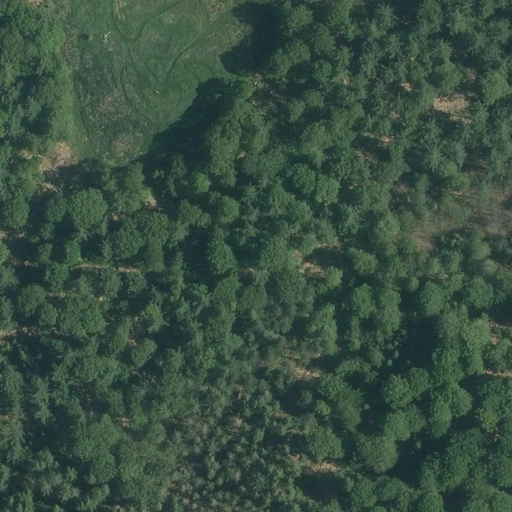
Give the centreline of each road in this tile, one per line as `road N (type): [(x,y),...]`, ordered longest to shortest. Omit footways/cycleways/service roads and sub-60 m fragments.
road 1 (track): [(339,272),(0,259)]
road 2 (track): [(328,511),(339,272)]
road 3 (track): [(311,51),(339,272)]
road 4 (track): [(339,272),(511,278)]
